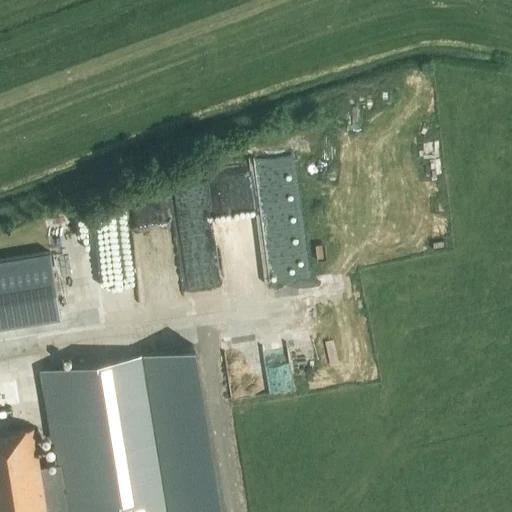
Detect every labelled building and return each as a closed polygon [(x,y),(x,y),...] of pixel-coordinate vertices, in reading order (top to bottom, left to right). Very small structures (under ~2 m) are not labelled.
[(314,170),(341,169),(339,124),(313,124),(314,170)] [(298,233),(295,169),(299,169),(297,130),(265,131),(268,214),(273,214),(273,234),(298,233)] [(275,243),(278,266),(288,265),(284,242),(275,243)] [(329,265),(342,266),(343,247),(330,247),(329,265)] [(0,322),(59,313),(49,250),(0,257),(0,322)] [(32,327),(0,328),(0,341),(32,341),(32,327)] [(56,463),(39,466),(46,511),(55,511),(74,509),(101,505),(102,511),(221,511),(195,344),(150,351),(41,369),(56,463)] [(0,511),(46,511),(39,466),(33,425),(0,429),(0,511)]
